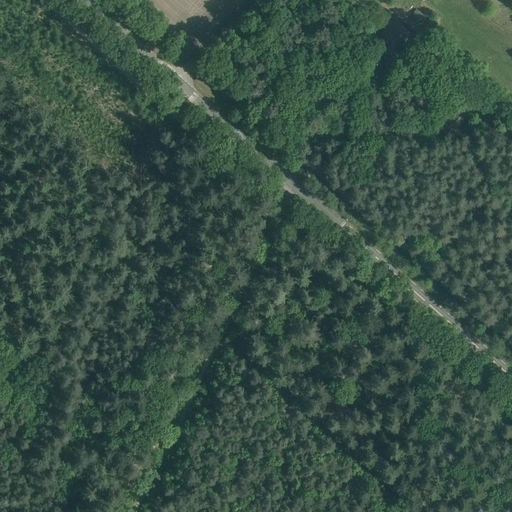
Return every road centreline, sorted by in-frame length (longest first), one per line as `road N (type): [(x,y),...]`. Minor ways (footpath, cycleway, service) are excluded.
road 1 (tertiary): [(511,380),(175,83)]
road 2 (tertiary): [(175,83),(81,0)]
road 3 (unclassified): [(175,83),(268,0)]
